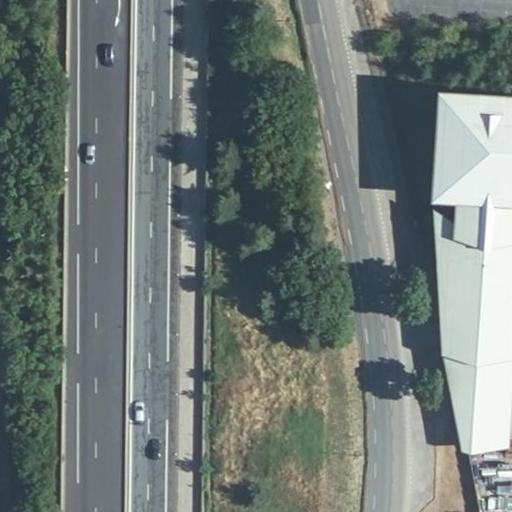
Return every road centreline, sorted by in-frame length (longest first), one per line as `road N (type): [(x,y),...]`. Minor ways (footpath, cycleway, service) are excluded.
road 1 (unclassified): [(319,0),(372,280),(386,511)]
road 2 (trunk): [(101,0),(94,511)]
road 3 (trunk): [(148,511),(154,0)]
